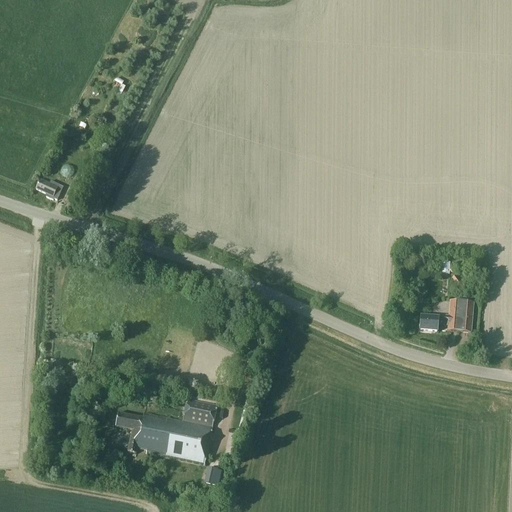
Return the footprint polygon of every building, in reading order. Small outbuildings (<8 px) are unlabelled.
[(53,201),(54,200),(57,201),(59,196),(56,194),(60,186),(50,182),(49,185),(40,180),(36,190),(47,195),(46,198),(53,201)] [(83,193),(72,188),(64,207),(75,211),(83,193)] [(451,274),(452,262),(442,262),(442,273),(451,274)] [(461,283),(458,279),(456,276),(452,279),(454,282),(457,286),(461,283)] [(450,301),(449,315),(449,317),(438,316),(438,319),(421,317),(420,331),(437,333),(438,322),(448,323),(447,331),(471,333),(473,303),(450,301)] [(115,428),(117,428),(132,431),(128,450),(128,453),(137,455),(137,452),(150,454),(149,455),(204,467),(217,407),(187,402),(183,422),(190,423),(190,424),(143,415),(142,419),(118,414),(115,428)] [(216,470),(210,468),(207,468),(204,485),(219,488),(222,478),(215,476),(216,470)]
